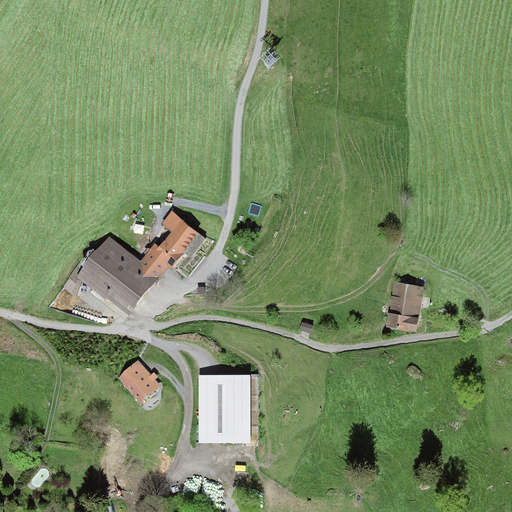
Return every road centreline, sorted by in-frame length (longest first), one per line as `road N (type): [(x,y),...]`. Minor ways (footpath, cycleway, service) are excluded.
road 1 (track): [(138,333),(216,316),(331,348),(495,324),(511,313)]
road 2 (unclassified): [(267,0),(241,103),(228,230),(214,260),(138,333)]
road 3 (track): [(138,333),(172,348),(192,386),(181,452),(143,511)]
road 4 (track): [(0,312),(138,333)]
